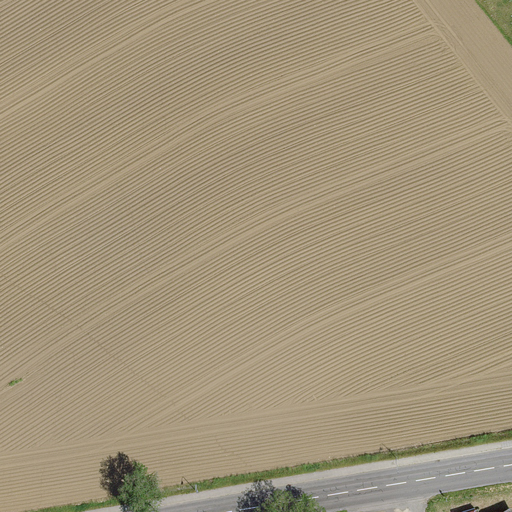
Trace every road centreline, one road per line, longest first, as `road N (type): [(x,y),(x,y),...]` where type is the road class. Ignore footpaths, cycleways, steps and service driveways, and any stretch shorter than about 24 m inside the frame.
road 1 (secondary): [(232,511),(392,485)]
road 2 (secondary): [(392,485),(511,465)]
